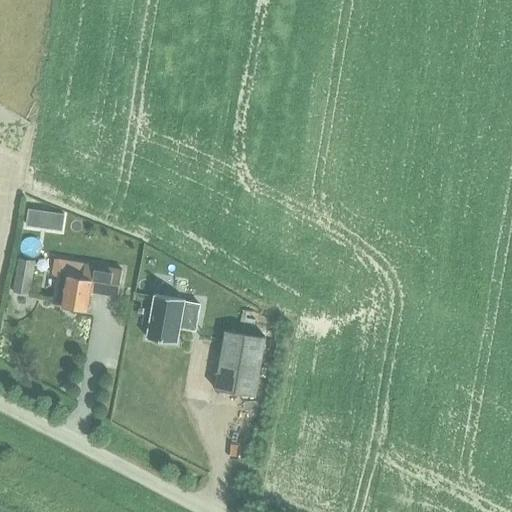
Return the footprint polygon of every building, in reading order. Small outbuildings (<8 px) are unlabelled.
[(33,202),(31,221),(67,226),(69,207),(33,202)] [(42,251),(45,233),(28,230),(25,247),(42,251)] [(13,292),(28,294),(33,261),(19,259),(13,292)] [(117,295),(121,270),(84,263),(81,278),(57,274),(52,304),(85,310),(89,290),(117,295)] [(200,304),(184,301),(184,299),(155,294),(147,338),(176,343),(179,327),(195,330),(200,304)] [(258,320),(259,304),(246,303),(245,319),(258,320)] [(215,390),(255,396),(265,337),(226,330),(215,390)]
